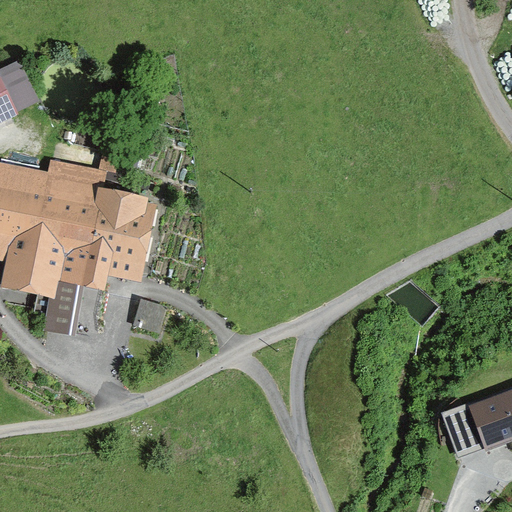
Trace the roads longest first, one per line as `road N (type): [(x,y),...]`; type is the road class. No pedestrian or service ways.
road 1 (residential): [(0,431),(61,426),(150,401),(236,351),(314,321)]
road 2 (residential): [(314,321),(511,213)]
road 3 (residential): [(324,511),(295,440),(294,360),(314,321)]
road 4 (unclassified): [(511,127),(489,97),(460,0)]
